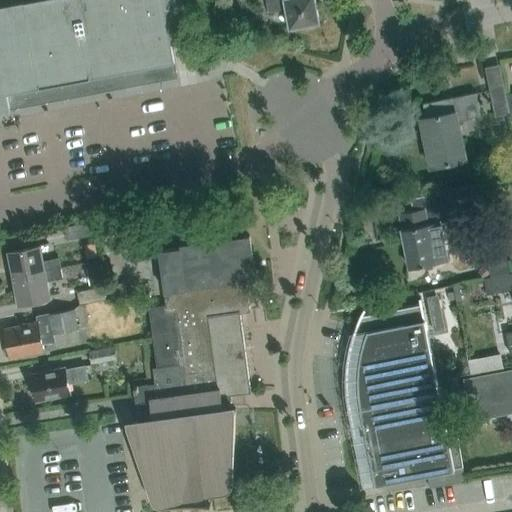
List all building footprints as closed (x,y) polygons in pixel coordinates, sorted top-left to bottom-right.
[(0,0),(0,103),(124,79),(126,85),(143,82),(142,75),(176,69),(171,42),(187,39),(179,0),(0,0)] [(265,0),(268,11),(286,8),(289,27),(319,22),(314,0),(265,0)] [(488,82),(501,80),(500,63),(486,64),(488,82)] [(505,86),(489,89),(495,116),(511,113),(505,86)] [(476,92),(424,102),(427,117),(422,118),(431,166),(466,159),(458,120),(481,115),(476,92)] [(401,228),(409,268),(447,260),(440,221),(449,220),(447,210),(459,207),(455,190),(433,194),(436,207),(400,214),(402,228),(401,228)] [(90,222),(65,227),(67,239),(92,234),(90,222)] [(149,306),(154,348),(156,366),(244,355),(238,309),(249,309),(246,280),(255,279),(249,236),(159,248),(167,304),(149,306)] [(9,252),(14,278),(60,269),(58,259),(43,262),(40,246),(9,252)] [(487,259),(490,276),(509,272),(506,255),(487,259)] [(102,283),(99,265),(86,267),(89,286),(102,283)] [(484,277),(489,271),(483,266),(478,272),(484,277)] [(60,269),(14,278),(18,303),(49,297),(47,282),(62,280),(60,269)] [(511,271),(509,272),(490,276),(484,277),(487,294),(511,289),(511,330),(505,332),(509,353),(511,352),(511,271)] [(108,285),(111,298),(126,295),(124,282),(108,285)] [(102,287),(76,291),(79,305),(105,300),(102,287)] [(432,332),(445,329),(438,292),(424,294),(432,332)] [(419,297),(420,303),(362,314),(365,308),(364,308),(362,313),(359,317),(357,322),(355,327),(354,332),(352,337),(351,342),(350,347),(349,352),(348,357),(347,362),(347,367),(346,373),(346,378),(346,383),(347,388),(347,393),(348,398),(348,404),(354,435),(365,433),(372,467),(370,467),(373,486),(383,484),(383,482),(427,474),(430,487),(465,480),(457,435),(448,437),(439,390),(438,390),(420,297),(419,297)] [(4,330),(7,345),(3,346),(6,357),(9,357),(9,358),(30,355),(30,356),(43,353),(41,345),(54,343),(52,333),(75,328),(72,312),(36,318),(37,322),(20,326),(20,327),(4,330)] [(116,359),(115,355),(113,347),(88,351),(90,363),(116,359)] [(471,374),(503,367),(501,353),(468,360),(471,374)] [(248,390),(244,355),(156,366),(152,367),(154,383),(134,386),(138,420),(126,424),(149,494),(152,501),(159,505),(167,505),(210,499),(209,494),(223,492),(228,490),(231,486),(232,481),(235,408),(221,407),(219,394),(248,390)] [(54,371),(31,375),(35,399),(69,393),(67,384),(87,380),(84,367),(65,370),(64,367),(54,369),(54,371)] [(495,374),(463,380),(471,419),(494,414),(491,399),(499,397),(495,374)] [(499,390),(511,388),(511,375),(498,376),(499,390)]
